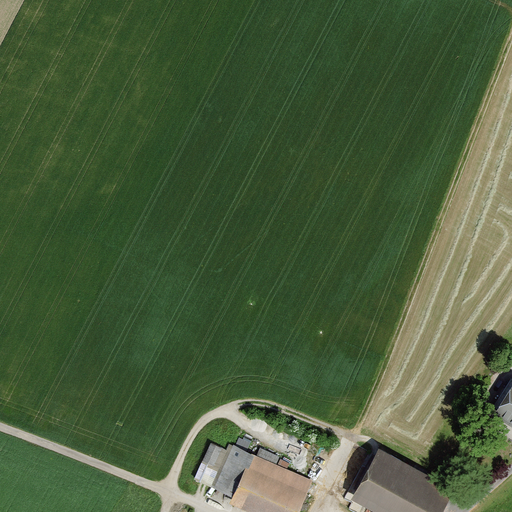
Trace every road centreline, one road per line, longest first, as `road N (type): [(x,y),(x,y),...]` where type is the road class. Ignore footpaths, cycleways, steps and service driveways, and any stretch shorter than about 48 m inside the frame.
road 1 (track): [(310,511),(364,416),(511,39)]
road 2 (track): [(223,511),(166,491),(207,417),(236,413),(319,454)]
road 3 (track): [(0,426),(166,491)]
road 4 (track): [(215,413),(260,402),(351,437)]
